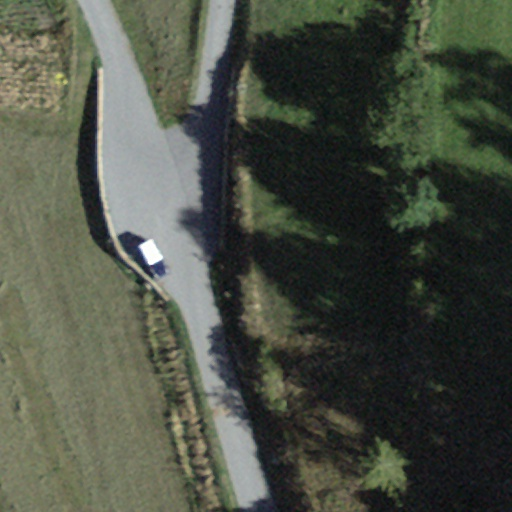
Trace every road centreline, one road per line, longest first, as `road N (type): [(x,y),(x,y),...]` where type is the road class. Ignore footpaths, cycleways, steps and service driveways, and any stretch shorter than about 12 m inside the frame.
road 1 (unclassified): [(253,511),(157,202)]
road 2 (unclassified): [(225,0),(222,78),(191,158),(157,202)]
road 3 (unclassified): [(95,0),(157,202)]
